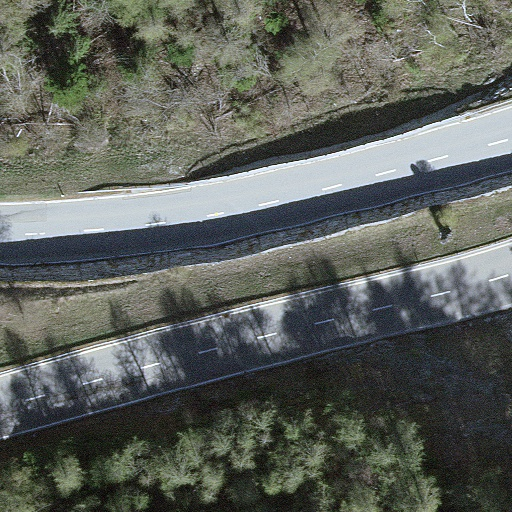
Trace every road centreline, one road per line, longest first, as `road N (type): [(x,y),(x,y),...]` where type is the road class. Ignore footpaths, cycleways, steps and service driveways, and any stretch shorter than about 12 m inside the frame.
road 1 (tertiary): [(0,406),(511,273)]
road 2 (tertiary): [(511,136),(237,210),(0,234)]
